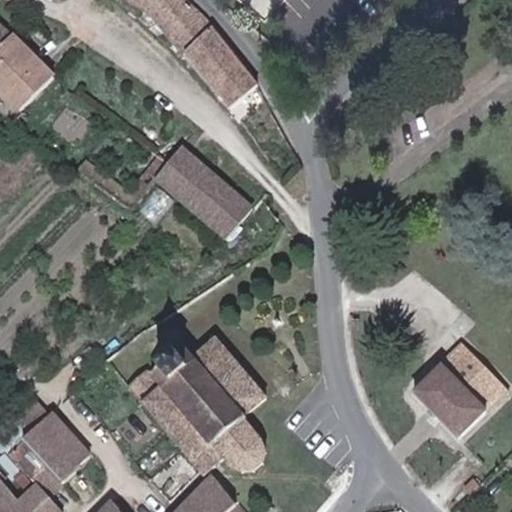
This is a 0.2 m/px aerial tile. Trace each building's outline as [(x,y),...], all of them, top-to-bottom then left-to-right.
[(139,0),(149,6),(195,52),(223,26),(196,0),(139,0)] [(0,61),(25,37),(0,17),(0,61)] [(240,106),(268,83),(223,26),(195,52),(240,106)] [(66,73),(25,37),(0,61),(0,82),(29,111),(66,73)] [(233,240),(261,209),(193,147),(164,178),(233,240)] [(273,449),(271,439),(254,419),(279,397),(228,339),(206,358),(198,349),(190,356),(188,354),(169,370),(171,372),(163,379),(172,390),(153,407),(178,435),(191,451),(210,472),(216,479),(220,476),(237,461),(248,466),(259,465),(264,463),(269,456),(273,449)] [(511,398),(511,387),(471,349),(421,396),(441,416),(467,441),(511,398)] [(172,390),(163,379),(157,373),(138,390),(153,407),(172,390)] [(100,458),(63,418),(37,442),(74,482),(89,468),(100,458)] [(74,482),(37,442),(21,457),(48,487),(57,497),(74,482)] [(71,511),(57,497),(48,487),(31,502),(0,468),(0,511),(71,511)] [(234,511),(245,502),(224,480),(191,511),(234,511)] [(467,500),(476,492),(470,486),(462,494),(467,500)] [(255,511),(245,502),(234,511),(255,511)] [(133,511),(124,503),(114,511),(133,511)]
